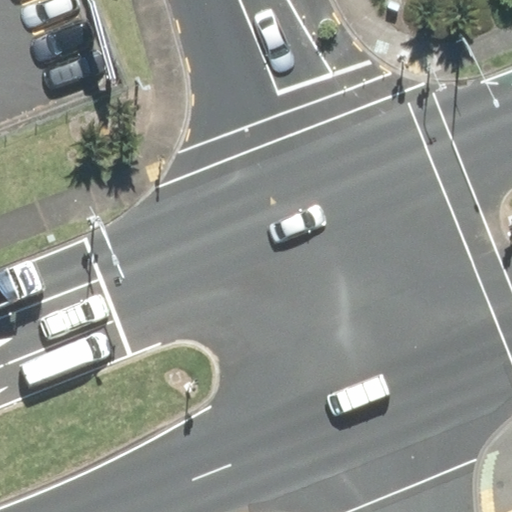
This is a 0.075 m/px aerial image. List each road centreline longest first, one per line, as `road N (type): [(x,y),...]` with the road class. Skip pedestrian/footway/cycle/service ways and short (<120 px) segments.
road 1 (primary): [(0,315),(308,191)]
road 2 (primary): [(370,419),(120,511)]
road 3 (residential): [(370,419),(308,191)]
road 4 (primary): [(308,191),(511,114)]
road 5 (unclassified): [(308,191),(244,0)]
road 6 (primary): [(511,365),(370,419)]
